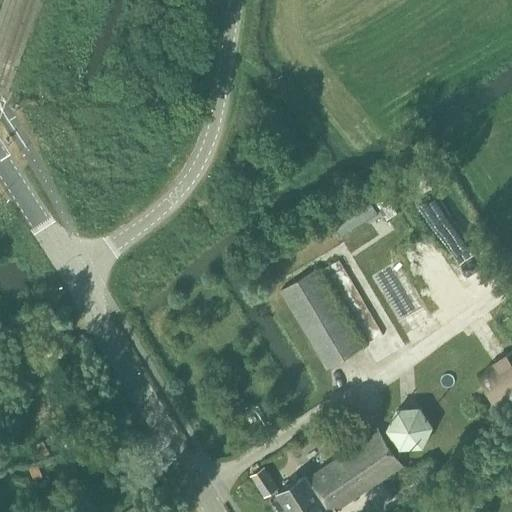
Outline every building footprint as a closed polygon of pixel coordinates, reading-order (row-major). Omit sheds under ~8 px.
[(281,289),(286,297),(328,369),(351,355),(363,348),(316,269),(281,289)] [(511,356),(482,375),(511,421),(511,356)] [(420,416),(400,418),(392,436),(403,452),(422,451),(430,433),(420,416)] [(380,430),(309,477),(332,511),(336,508),(403,464),(380,430)] [(278,487),(265,467),(252,475),(265,496),(278,487)] [(330,511),(306,475),(278,493),(290,511),(330,511)] [(152,511),(144,499),(122,511),(152,511)]
